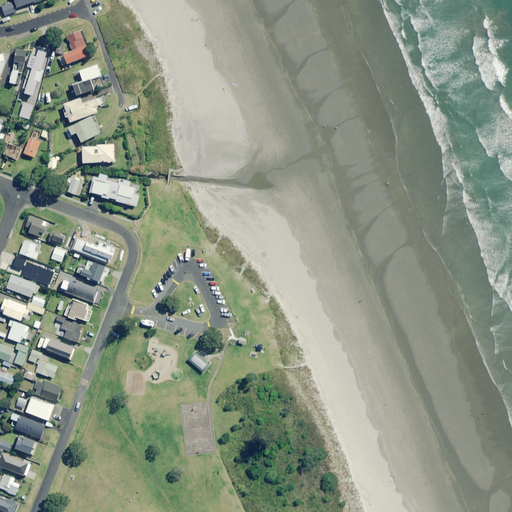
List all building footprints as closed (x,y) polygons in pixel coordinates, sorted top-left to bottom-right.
[(1,6),(5,17),(16,13),(13,2),(1,6)] [(68,64),(91,55),(88,46),(89,45),(83,30),(67,36),(72,49),(73,49),(74,50),(64,54),(68,64)] [(58,43),(56,53),(63,54),(66,44),(58,43)] [(42,70),(48,52),(40,50),(38,56),(32,54),(28,66),(33,68),(26,93),(35,96),(39,80),(35,79),(38,69),(42,70)] [(16,53),(11,52),(6,70),(13,72),(10,84),(16,85),(18,74),(23,75),(28,54),(16,51),(16,53)] [(103,75),(99,64),(80,71),(84,81),(74,85),(78,96),(96,89),(92,79),(103,75)] [(71,122),(99,113),(97,109),(99,108),(99,106),(104,104),(101,97),(84,103),(82,97),(65,103),(71,122)] [(30,119),(34,105),(24,103),(20,116),(30,119)] [(101,133),(92,116),(68,128),(72,135),(77,133),(83,143),(101,133)] [(41,121),(38,127),(48,131),(50,126),(41,121)] [(13,136),(6,134),(4,142),(11,144),(13,136)] [(35,158),(41,142),(30,138),(24,153),(35,158)] [(18,160),(23,148),(9,143),(4,155),(18,160)] [(84,163),(116,162),(115,144),(98,145),(98,147),(83,147),(84,163)] [(56,171),(58,160),(50,158),(48,169),(56,171)] [(94,177),(90,193),(138,205),(140,196),(135,194),(137,188),(131,186),(132,182),(120,179),(119,183),(108,180),(109,176),(101,174),(99,178),(94,177)] [(76,195),(81,181),(73,178),(69,192),(76,195)] [(29,216),(25,227),(35,231),(34,233),(41,236),(45,226),(42,225),(43,222),(29,216)] [(62,234),(52,231),(49,239),(51,240),(51,241),(63,245),(65,238),(61,236),(62,234)] [(36,245),(24,240),(22,245),(23,246),(20,254),(36,260),(38,254),(34,253),(36,245)] [(87,243),(82,241),(77,254),(82,256),(83,255),(87,243)] [(113,247),(98,241),(96,246),(88,243),(87,243),(83,255),(91,259),(92,256),(107,262),(113,247)] [(66,252),(56,248),(51,259),(61,263),(66,252)] [(15,257),(12,266),(22,270),(25,261),(15,257)] [(53,274),(26,263),(22,275),(48,286),(53,274)] [(106,267),(94,263),(91,271),(85,269),(82,275),(100,282),(106,267)] [(32,298),(37,285),(12,275),(7,288),(32,298)] [(61,287),(60,290),(95,303),(96,301),(94,300),(98,289),(74,280),(73,283),(71,282),(68,290),(61,287)] [(46,301),(35,296),(32,304),(43,308),(46,301)] [(26,309),(27,308),(18,303),(10,299),(9,301),(6,300),(2,310),(5,311),(3,315),(11,319),(12,318),(20,322),(22,317),(26,319),(30,311),(26,309)] [(88,310),(90,306),(73,299),(66,316),(76,320),(77,317),(86,321),(90,311),(88,310)] [(77,343),(83,327),(77,325),(78,323),(74,322),(74,323),(66,320),(67,319),(58,316),(57,321),(64,323),(62,329),(67,331),(65,338),(77,343)] [(8,339),(20,344),(22,339),(26,340),(28,334),(27,333),(29,328),(26,327),(26,328),(14,323),(8,339)] [(70,361),(75,348),(52,340),(47,352),(70,361)] [(28,350),(16,344),(14,350),(7,347),(5,346),(0,343),(0,359),(4,361),(2,365),(10,368),(11,364),(21,368),(27,355),(26,355),(28,350)] [(42,354),(33,350),(28,361),(35,363),(37,359),(40,360),(42,354)] [(203,358),(195,351),(188,359),(203,373),(210,364),(203,358)] [(58,367),(41,361),(36,372),(54,379),(58,367)] [(36,374),(25,371),(23,378),(34,381),(36,374)] [(15,379),(0,373),(0,381),(12,386),(15,379)] [(57,403),(63,388),(44,380),(43,383),(37,381),(34,389),(38,390),(36,395),(57,403)] [(56,407),(32,397),(25,413),(50,423),(56,407)] [(20,412),(23,414),(27,404),(20,402),(18,408),(21,409),(20,412)] [(42,441),(48,428),(22,417),(17,430),(42,441)] [(34,457),(39,444),(22,437),(16,450),(34,457)] [(12,444),(0,439),(0,448),(9,452),(12,444)] [(30,465),(3,454),(0,461),(0,467),(25,478),(30,465)] [(15,479),(3,475),(0,483),(0,488),(6,491),(6,492),(15,496),(19,485),(13,483),(15,479)] [(16,505),(16,504),(0,497),(0,510),(4,511),(16,511),(19,506),(16,505)]
